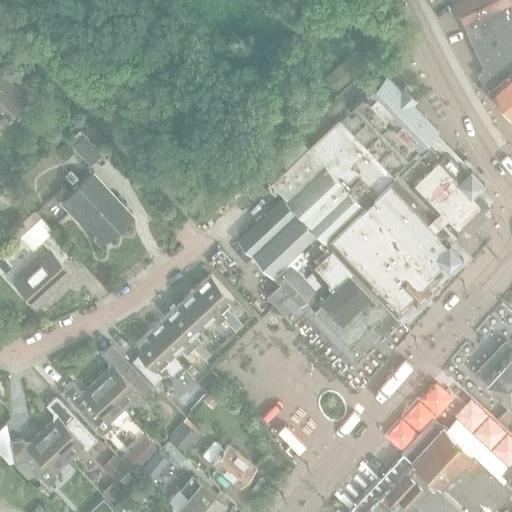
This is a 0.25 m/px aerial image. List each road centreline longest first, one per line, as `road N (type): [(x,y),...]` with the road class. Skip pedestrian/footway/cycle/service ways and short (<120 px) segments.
road 1 (residential): [(284,511),(511,245)]
road 2 (residential): [(201,241),(117,306),(31,349),(0,352)]
road 3 (unclassified): [(511,188),(408,0)]
